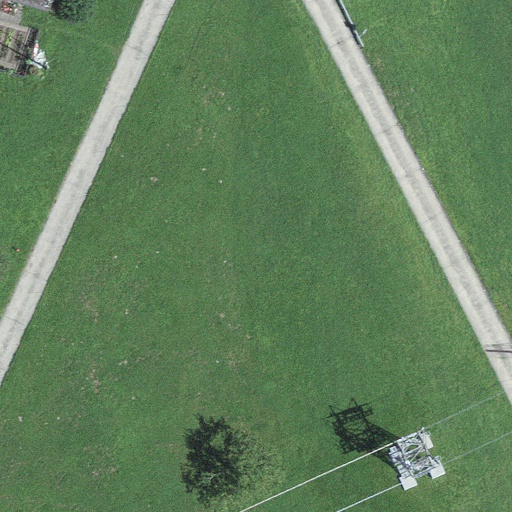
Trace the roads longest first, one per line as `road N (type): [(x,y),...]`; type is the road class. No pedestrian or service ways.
road 1 (residential): [(511,385),(310,0)]
road 2 (residential): [(152,0),(0,356)]
